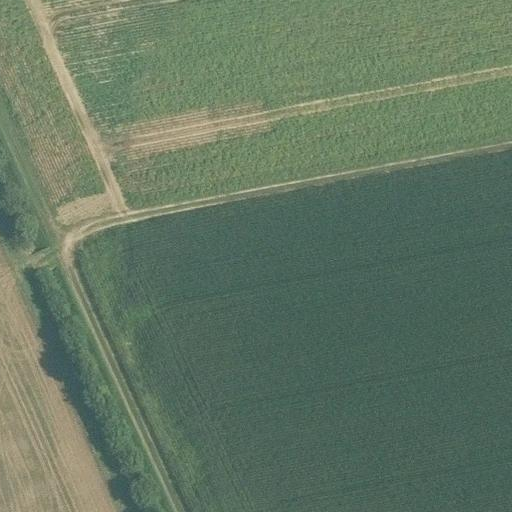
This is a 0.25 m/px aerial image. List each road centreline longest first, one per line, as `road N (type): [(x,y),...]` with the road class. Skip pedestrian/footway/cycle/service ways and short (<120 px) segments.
road 1 (track): [(180,511),(71,269),(77,238),(97,223),(511,146)]
road 2 (track): [(129,511),(0,223)]
road 3 (track): [(71,269),(0,92)]
